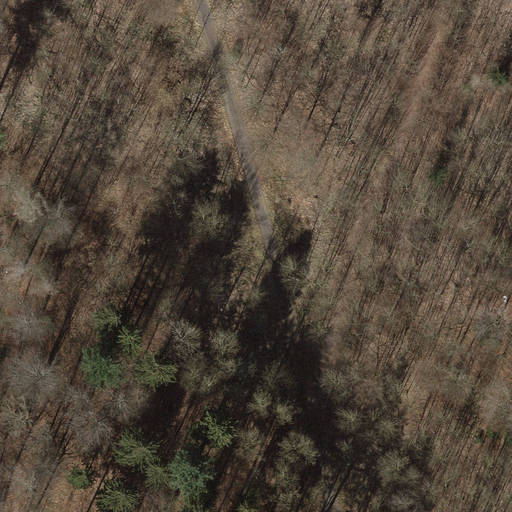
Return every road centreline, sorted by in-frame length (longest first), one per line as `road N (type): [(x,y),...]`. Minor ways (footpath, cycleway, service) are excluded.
road 1 (track): [(317,416),(0,116)]
road 2 (track): [(442,0),(345,290),(317,416)]
road 3 (track): [(317,416),(200,0)]
